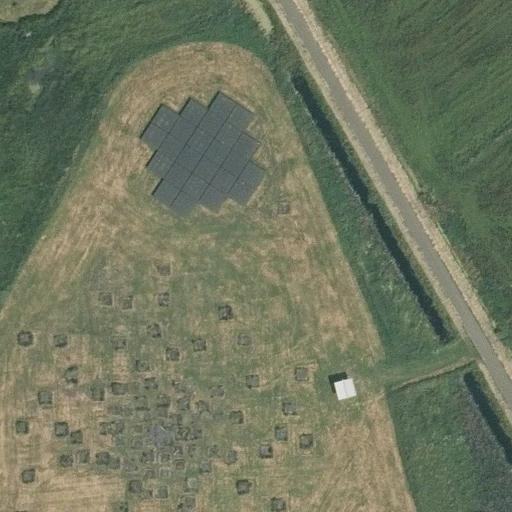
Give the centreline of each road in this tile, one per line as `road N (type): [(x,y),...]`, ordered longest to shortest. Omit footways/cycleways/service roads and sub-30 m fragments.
road 1 (track): [(482,347),(361,392),(236,61)]
road 2 (unclassified): [(511,398),(283,0)]
road 3 (track): [(361,392),(389,511)]
